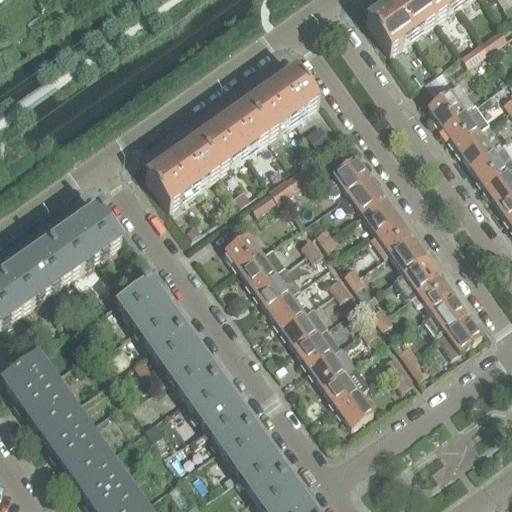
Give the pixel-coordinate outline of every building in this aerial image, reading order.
[(389,63),(434,32),(411,0),(407,0),(391,12),(390,10),(385,14),(386,16),(366,30),(389,63)] [(411,0),(434,32),(477,1),(476,0),(411,0)] [(511,9),(502,16),(509,26),(511,24),(511,9)] [(486,61),(505,48),(498,38),(479,51),(482,56),(486,61)] [(486,61),(482,56),(479,51),(460,65),(466,75),(486,61)] [(267,149),(316,115),(293,81),(271,97),(270,96),(264,99),(265,101),(244,116),(267,149)] [(423,89),(417,81),(409,87),(415,95),(423,89)] [(441,136),(463,121),(470,116),(456,96),(427,116),(441,136)] [(508,120),(511,116),(511,105),(502,112),(508,120)] [(217,185),(267,149),(244,116),(222,132),(221,130),(216,134),(217,135),(194,151),(217,185)] [(455,157),(477,141),(463,121),(441,136),(455,157)] [(329,149),(318,134),(306,142),(317,157),(329,149)] [(469,176),(501,153),(488,134),(477,141),(455,157),(469,176)] [(169,218),(217,185),(194,151),(146,185),(169,218)] [(483,196),(511,175),(511,167),(501,153),(469,176),(483,196)] [(368,189),(354,169),(332,184),(327,187),(326,192),(331,199),(337,199),(341,197),(346,205),(368,189)] [(497,215),(511,203),(511,175),(483,196),(497,215)] [(291,199),(311,185),(304,176),(285,190),(291,199)] [(382,209),(368,189),(346,205),(344,207),(343,212),(348,218),(354,219),(356,218),(360,224),(382,209)] [(274,212),(291,199),(285,190),(267,202),(274,212)] [(234,205),(240,213),(249,207),(243,199),(234,205)] [(255,225),(274,212),(267,202),(248,216),(255,225)] [(511,235),(511,234),(511,203),(497,215),(511,235)] [(238,214),(233,206),(224,212),(229,220),(238,214)] [(395,227),(384,212),(382,209),(360,224),(373,243),(395,227)] [(102,226),(103,225),(99,219),(49,255),(72,286),(121,252),(102,226)] [(316,227),(306,233),(310,240),(320,233),(316,227)] [(410,248),(404,240),(395,227),(373,243),(369,246),(383,266),(388,263),(410,248)] [(194,233),(186,238),(192,245),(199,240),(194,233)] [(319,253),(330,246),(325,238),(314,246),(319,253)] [(239,280),(260,265),(246,245),(225,260),(239,280)] [(335,253),(330,246),(319,253),(325,260),(335,253)] [(424,267),(412,251),(410,248),(388,263),(401,281),(402,283),(424,267)] [(305,263),(314,257),(309,249),(300,256),(305,263)] [(0,290),(22,321),(72,286),(49,255),(0,289),(0,290)] [(310,271),(319,264),(314,257),(305,263),(310,271)] [(260,265),(239,280),(253,299),(284,278),(270,258),(260,265)] [(437,287),(432,279),(424,267),(402,283),(401,281),(394,286),(396,288),(394,289),(406,307),(409,304),(410,306),(437,287)] [(347,292),(358,285),(352,277),(342,285),(347,292)] [(284,278),(253,299),(267,319),(288,305),(298,298),(284,278)] [(363,292),(358,285),(347,292),(353,299),(363,292)] [(451,306),(440,290),(437,287),(410,306),(416,313),(421,310),(430,322),(451,306)] [(163,310),(152,294),(148,289),(143,292),(143,293),(118,312),(153,362),(184,339),(169,318),(171,317),(165,309),(163,310)] [(333,303),(342,296),(337,289),(327,295),(333,303)] [(0,336),(22,321),(0,290),(0,336)] [(338,310),(347,303),(342,296),(333,303),(338,310)] [(281,338),(301,324),(288,305),(267,319),(281,338)] [(465,326),(460,318),(451,306),(430,322),(444,342),(465,326)] [(375,331),(385,324),(380,316),(370,323),(375,331)] [(315,344),(302,325),(301,324),(281,338),(295,358),(315,344)] [(391,331),(385,324),(375,331),(380,338),(391,331)] [(479,346),(468,329),(465,326),(444,342),(457,361),(479,346)] [(360,342),(369,335),(364,328),(355,334),(360,342)] [(365,349),(375,342),(369,335),(360,342),(365,349)] [(197,358),(187,343),(184,339),(153,362),(186,408),(218,386),(203,366),(205,365),(199,357),(197,358)] [(329,364),(323,355),(315,344),(295,358),(309,378),(329,364)] [(403,370),(413,363),(408,355),(398,362),(403,370)] [(323,397),(343,383),(353,376),(341,356),(329,364),(309,378),(323,397)] [(426,382),(413,363),(403,370),(416,389),(426,382)] [(71,415),(54,390),(36,365),(3,388),(15,406),(12,408),(21,420),(24,418),(38,438),(71,415)] [(388,381),(398,374),(392,367),(382,374),(388,381)] [(401,400),(411,393),(398,374),(388,381),(401,400)] [(337,417),(357,403),(343,383),(323,397),(337,417)] [(232,407),(222,392),(218,386),(186,408),(221,457),(252,435),(238,415),(240,414),(234,406),(232,407)] [(351,437),(371,423),(357,403),(337,417),(351,437)] [(106,464),(89,440),(71,415),(38,438),(53,459),(50,461),(56,469),(59,467),(74,488),(106,464)] [(155,431),(145,438),(154,450),(164,444),(155,431)] [(266,455),(255,440),(252,435),(221,457),(255,505),(286,483),(272,463),(274,462),(268,454),(266,455)] [(140,511),(107,465),(106,464),(74,488),(88,508),(85,511),(86,511),(140,511)] [(231,482),(224,487),(227,492),(235,487),(231,482)] [(301,504),(290,488),(286,483),(255,505),(259,511),(306,511),(308,510),(303,502),(301,504)]
